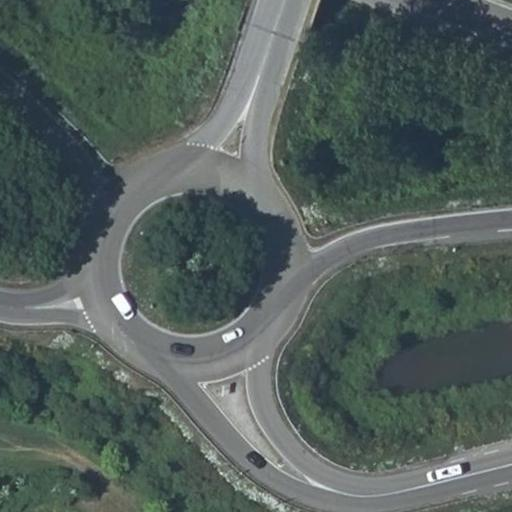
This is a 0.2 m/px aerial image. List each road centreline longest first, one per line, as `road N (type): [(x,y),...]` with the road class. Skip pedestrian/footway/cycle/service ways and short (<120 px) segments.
road 1 (trunk): [(287,281),(386,235),(511,219)]
road 2 (tertiary): [(168,369),(239,457),(276,485),(318,497)]
road 3 (tertiary): [(511,464),(358,503),(318,497)]
road 4 (tertiary): [(277,23),(242,100),(186,170)]
road 5 (trunk): [(0,77),(71,145),(109,207)]
road 6 (tertiary): [(248,190),(255,113),(277,23)]
road 7 (tertiary): [(318,497),(255,403),(248,350)]
